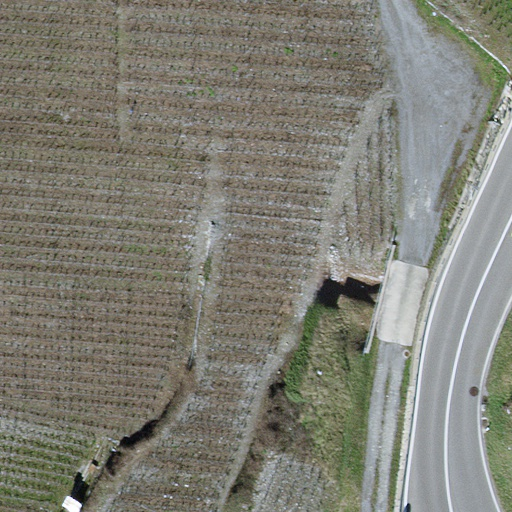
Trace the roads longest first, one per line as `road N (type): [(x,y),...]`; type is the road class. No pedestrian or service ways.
road 1 (track): [(373,511),(416,222),(412,83),(391,0)]
road 2 (secondary): [(511,214),(458,347),(445,433),(451,511)]
